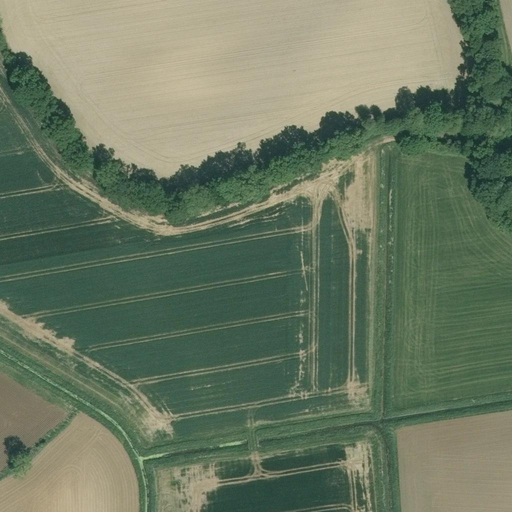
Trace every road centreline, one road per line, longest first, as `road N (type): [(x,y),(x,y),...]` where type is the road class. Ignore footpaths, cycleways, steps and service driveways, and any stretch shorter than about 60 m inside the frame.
road 1 (track): [(310,165),(414,133),(508,147)]
road 2 (track): [(482,0),(508,147)]
